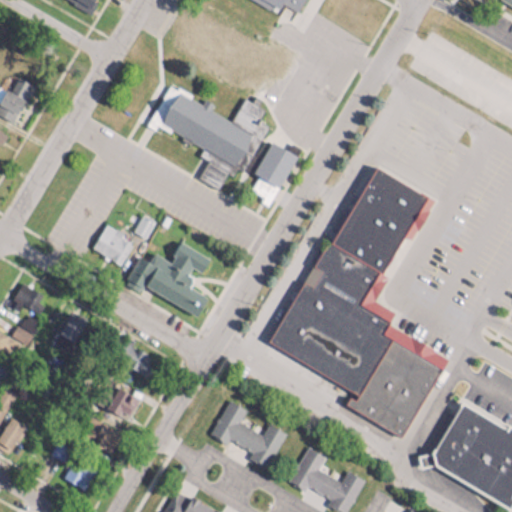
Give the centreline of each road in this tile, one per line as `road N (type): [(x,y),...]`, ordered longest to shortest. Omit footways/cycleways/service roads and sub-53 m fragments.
road 1 (residential): [(111,511),(206,365),(417,0)]
road 2 (residential): [(459,511),(0,244)]
road 3 (residential): [(0,246),(138,0)]
road 4 (residential): [(314,511),(218,457),(199,462)]
